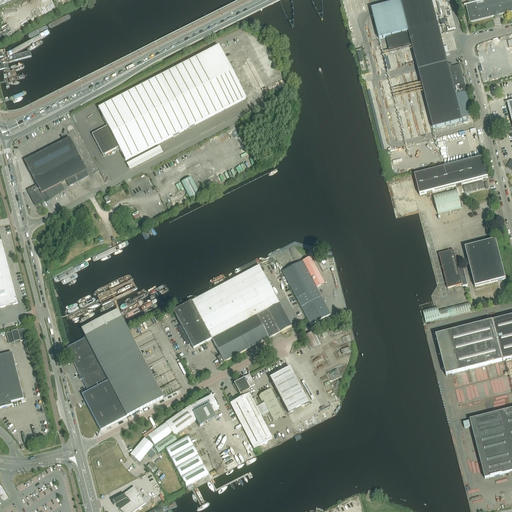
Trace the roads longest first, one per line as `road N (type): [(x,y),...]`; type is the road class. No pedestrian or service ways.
road 1 (unclassified): [(81,447),(300,334)]
road 2 (unclassified): [(511,28),(467,48),(511,226)]
road 3 (tertiary): [(81,447),(24,228)]
road 4 (tertiary): [(18,230),(74,447)]
road 5 (tertiary): [(83,93),(270,0)]
